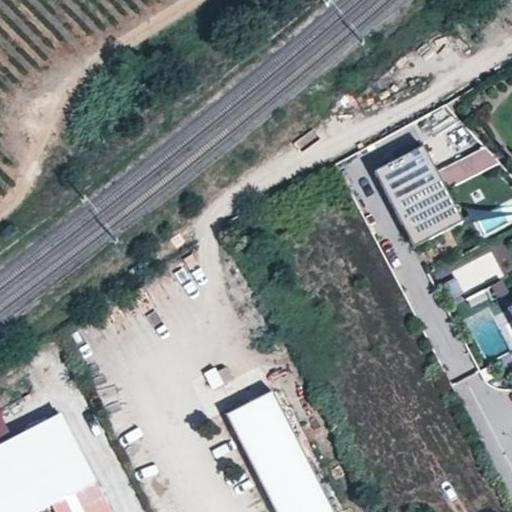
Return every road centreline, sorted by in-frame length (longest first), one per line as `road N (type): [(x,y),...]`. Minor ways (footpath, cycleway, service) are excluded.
road 1 (track): [(0,212),(84,78),(194,0)]
road 2 (unknown): [(212,511),(137,367)]
